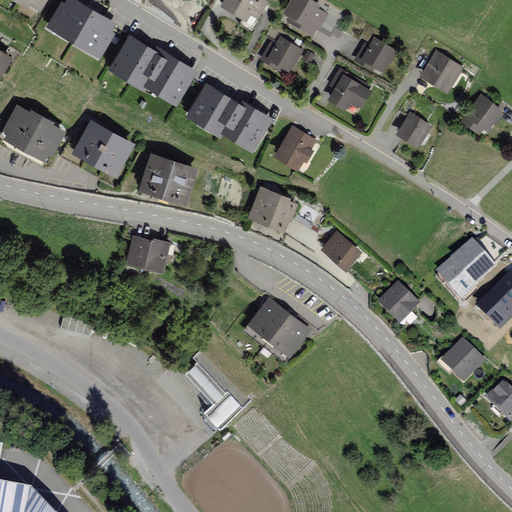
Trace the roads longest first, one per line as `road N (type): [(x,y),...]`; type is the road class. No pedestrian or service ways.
road 1 (residential): [(511,492),(382,335),(278,253),(207,228),(0,185)]
road 2 (residential): [(112,0),(511,247)]
